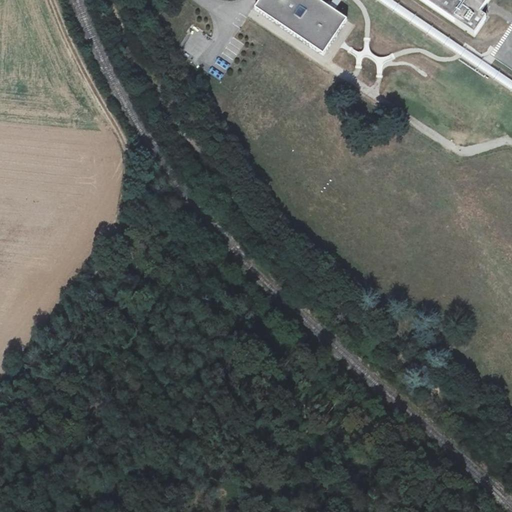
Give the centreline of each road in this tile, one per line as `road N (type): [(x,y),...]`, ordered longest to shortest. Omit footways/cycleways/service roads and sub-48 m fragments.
road 1 (track): [(511,142),(459,153),(242,7)]
road 2 (track): [(124,142),(75,54),(57,0)]
